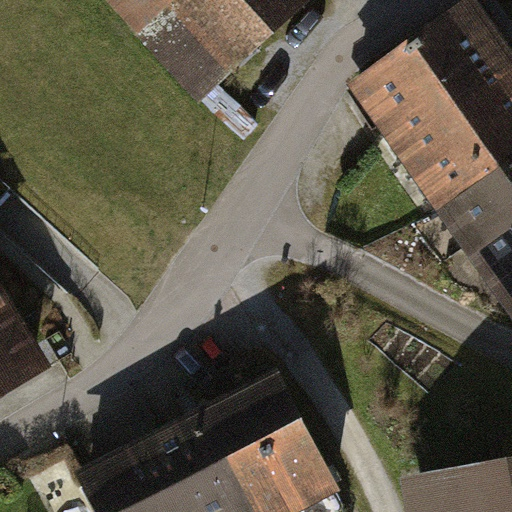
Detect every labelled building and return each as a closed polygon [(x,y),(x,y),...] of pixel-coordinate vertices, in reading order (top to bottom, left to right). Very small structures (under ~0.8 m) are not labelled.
[(108,0),(198,99),(307,0),(108,0)] [(511,47),(479,0),(458,0),(343,80),(508,316),(511,313),(511,47)] [(0,389),(50,360),(0,277),(0,389)] [(97,511),(335,511),(263,375),(77,473),(97,511)] [(511,511),(511,463),(408,482),(413,511),(511,511)]
